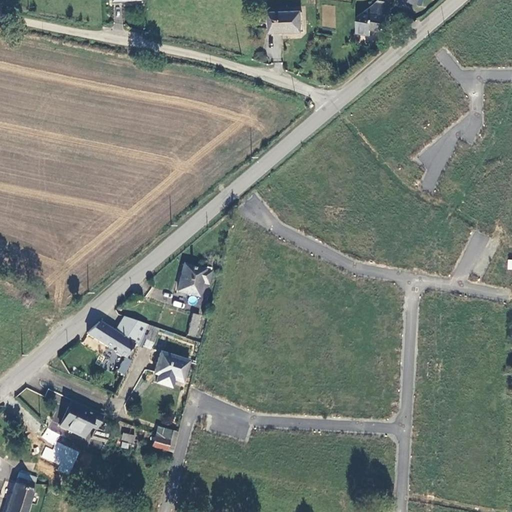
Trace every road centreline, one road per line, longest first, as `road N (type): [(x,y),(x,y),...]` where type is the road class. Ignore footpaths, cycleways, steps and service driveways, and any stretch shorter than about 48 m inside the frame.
road 1 (unclassified): [(330,106),(208,58),(0,15)]
road 2 (residential): [(403,431),(253,420),(195,401),(166,511)]
road 3 (tertiary): [(0,388),(233,188)]
road 4 (residential): [(412,282),(355,269),(272,224),(233,188)]
road 5 (residential): [(403,431),(412,282)]
road 6 (residential): [(474,74),(472,117),(450,135),(427,188)]
road 7 (tertiary): [(233,188),(330,106)]
